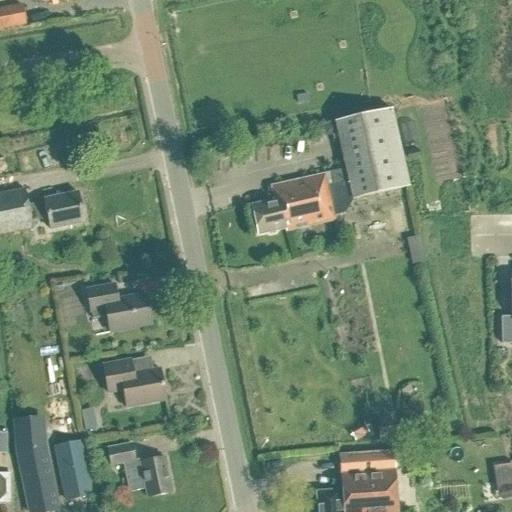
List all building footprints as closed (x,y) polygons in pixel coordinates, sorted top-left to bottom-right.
[(0,30),(25,26),(22,7),(0,11),(0,30)] [(348,181),(352,201),(409,188),(391,110),(335,123),(345,171),(323,176),(325,187),(348,181)] [(274,201),(251,206),(257,235),(284,229),(285,232),(333,221),(325,187),(323,176),(271,187),(274,201)] [(83,223),(77,193),(44,200),(44,202),(29,205),(26,190),(0,195),(0,234),(34,228),(33,221),(48,218),(50,230),(83,223)] [(511,274),(511,275),(511,317),(500,317),(501,343),(511,343),(511,274)] [(151,326),(145,294),(118,300),(115,285),(87,290),(93,320),(107,318),(110,334),(151,326)] [(165,401),(159,370),(133,375),(130,362),(104,367),(109,395),(123,392),(127,408),(165,401)] [(84,431),(96,429),(94,417),(81,419),(84,431)] [(50,479),(44,447),(41,448),(39,432),(16,434),(18,453),(26,494),(29,511),(47,511),(57,510),(53,492),(50,493),(47,479),(50,479)] [(81,443),(54,448),(65,500),(91,495),(81,443)] [(171,493),(164,458),(141,463),(140,460),(136,461),(133,446),(108,451),(111,467),(123,464),(129,493),(146,490),(147,498),(171,493)] [(494,484),(511,482),(511,467),(511,464),(492,467),(494,484)] [(341,491),(316,493),(317,511),(397,511),(395,471),(340,475),(341,491)] [(0,503),(9,503),(9,474),(0,473),(0,503)]
